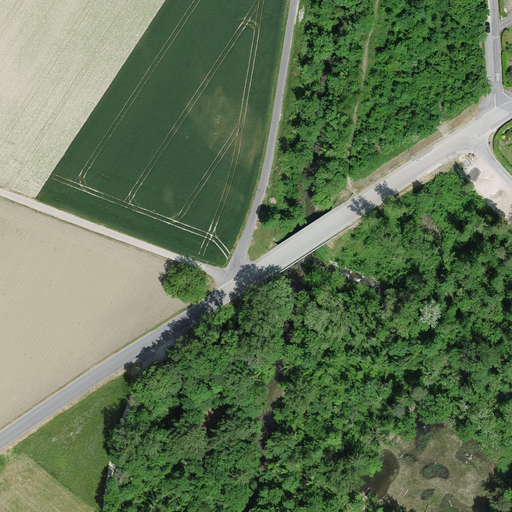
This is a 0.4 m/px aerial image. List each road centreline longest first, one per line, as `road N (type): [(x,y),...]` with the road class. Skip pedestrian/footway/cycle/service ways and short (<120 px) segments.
road 1 (residential): [(293,0),(262,183),(239,250),(239,283)]
road 2 (tertiary): [(239,283),(0,442)]
road 3 (tertiary): [(467,135),(239,283)]
road 4 (track): [(144,345),(106,511)]
